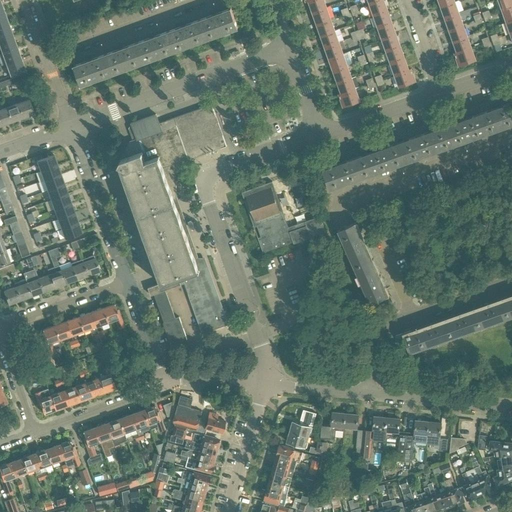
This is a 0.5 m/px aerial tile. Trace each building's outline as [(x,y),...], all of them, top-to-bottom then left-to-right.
[(309,0),(313,12),(326,7),(323,0),(309,0)] [(375,16),(387,12),(383,0),(382,0),(370,4),(375,16)] [(511,0),(499,0),(503,10),(511,7),(511,0)] [(445,17),(458,13),(454,1),(441,6),(445,17)] [(326,7),(313,12),(317,23),(330,19),(326,7)] [(507,22),(511,20),(511,7),(503,10),(507,22)] [(202,19),(201,19),(208,39),(238,28),(231,8),(217,13),(216,10),(211,12),(212,15),(202,19)] [(387,12),(375,16),(379,28),(392,23),(387,12)] [(0,26),(8,24),(4,13),(0,14),(0,26)] [(458,13),(445,17),(450,29),(463,25),(458,13)] [(181,26),(171,30),(178,50),(208,39),(201,19),(186,25),(185,21),(180,23),(181,26)] [(321,35),(334,30),(330,19),(317,23),(319,30),(318,30),(319,34),(321,34),(321,35)] [(383,40),(396,35),(392,23),(379,28),(383,40)] [(0,40),(12,36),(8,24),(0,26),(0,40)] [(454,41),(467,36),(463,25),(450,29),(454,41)] [(146,61),(178,50),(171,30),(139,42),(146,61)] [(334,30),(321,35),(325,47),(339,42),(334,30)] [(396,35),(383,40),(387,51),(400,47),(396,35)] [(2,53),(17,47),(12,36),(0,40),(0,46),(2,52),(2,53)] [(467,36),(454,41),(458,53),(471,48),(467,36)] [(106,54),(113,73),(146,61),(139,42),(106,54)] [(330,58),(343,54),(339,42),(325,47),(330,58)] [(7,64),(21,59),(17,47),(2,53),(7,64)] [(391,63),(404,58),(400,47),(387,51),(391,63)] [(471,48),(458,53),(455,54),(459,66),(475,60),(471,48)] [(113,73),(106,54),(92,59),(91,56),(86,58),(87,61),(74,65),(81,85),(113,73)] [(343,54),(330,58),(332,65),(330,65),(332,69),(333,69),(334,70),(347,66),(343,54)] [(404,58),(391,63),(395,75),(411,69),(408,70),(404,58)] [(21,59),(7,64),(11,76),(25,71),(21,59)] [(338,82),(351,77),(347,66),(334,70),(338,82)] [(411,69),(395,75),(400,87),(415,81),(411,69)] [(11,85),(22,81),(20,75),(9,79),(10,84),(11,85)] [(340,87),(342,93),(355,89),(351,77),(338,82),(340,87)] [(340,94),(344,106),(359,101),(355,89),(342,93),(340,94)] [(17,104),(22,118),(34,114),(29,99),(17,104)] [(480,114),(487,133),(511,124),(511,105),(511,103),(498,107),(497,104),(496,104),(497,106),(493,107),(492,106),(493,109),(480,114)] [(11,122),(22,118),(17,104),(6,108),(11,122)] [(227,146),(212,104),(158,124),(155,116),(156,115),(156,114),(131,123),(131,124),(132,124),(137,139),(133,140),(128,151),(129,156),(121,159),(119,164),(122,165),(164,282),(148,287),(151,295),(155,294),(165,322),(163,323),(171,345),(187,339),(179,317),(176,318),(166,290),(181,285),(178,277),(181,275),(182,277),(202,334),(226,325),(218,304),(204,264),(195,264),(173,201),(172,196),(171,190),(171,184),(173,177),(175,172),(179,167),(184,162),(189,159),(195,157),(227,146)] [(0,126),(11,122),(6,108),(0,109),(0,126)] [(448,125),(455,145),(487,133),(480,114),(467,118),(466,115),(465,115),(466,117),(461,118),(461,117),(462,120),(454,123),(448,125)] [(417,136),(424,156),(455,145),(448,125),(435,129),(434,126),(434,127),(434,128),(430,129),(430,128),(429,128),(430,131),(417,136)] [(386,147),(392,167),(424,156),(417,136),(404,141),(403,138),(402,138),(403,139),(399,140),(398,139),(399,142),(390,146),(386,147)] [(354,158),(361,178),(392,167),(386,147),(373,152),(372,149),(371,149),(371,150),(367,152),(367,150),(366,151),(367,154),(354,158)] [(40,171),(57,164),(54,155),(37,161),(40,171)] [(323,169),(330,189),(361,178),(354,158),(341,163),(340,160),(340,161),(336,163),(336,161),(335,162),(336,165),(323,169)] [(57,164),(40,171),(44,180),(61,174),(57,164)] [(47,190),(64,184),(61,174),(44,180),(47,190)] [(285,228),(281,218),(282,218),(271,189),(275,187),(273,181),(245,191),(247,197),(244,198),(254,227),(257,226),(261,237),(258,238),(263,252),(293,242),(294,244),(295,244),(295,243),(310,238),(326,232),(320,216),(296,224),(296,225),(289,227),(285,228)] [(64,184),(47,190),(51,200),(68,194),(64,184)] [(0,197),(1,201),(9,198),(5,187),(0,188),(0,197)] [(54,210),(71,203),(68,194),(51,200),(54,210)] [(5,212),(13,209),(9,198),(1,201),(3,206),(5,212)] [(71,203),(54,210),(58,219),(75,213),(71,203)] [(61,229),(78,223),(75,213),(58,219),(61,229)] [(5,225),(9,224),(17,221),(16,216),(3,220),(5,225)] [(13,235),(22,232),(17,221),(9,224),(11,228),(13,235)] [(371,304),(390,295),(357,222),(339,230),(371,304)] [(78,223),(61,229),(65,239),(82,232),(78,223)] [(17,246),(26,243),(22,232),(13,235),(16,242),(17,246)] [(76,241),(79,249),(90,245),(87,237),(76,241)] [(26,243),(17,246),(22,258),(30,255),(26,243)] [(0,252),(0,265),(10,262),(10,261),(13,260),(9,249),(6,250),(0,252)] [(296,285),(319,277),(309,249),(248,271),(268,327),(306,313),(296,285)] [(93,255),(82,259),(83,262),(88,276),(100,272),(95,258),(94,258),(93,255)] [(71,263),(72,266),(77,280),(88,276),(83,262),(82,259),(71,263)] [(49,274),(54,288),(66,284),(61,270),(59,265),(48,269),(49,274)] [(0,277),(11,274),(8,266),(0,268),(0,277)] [(66,284),(77,280),(72,266),(61,270),(66,284)] [(43,292),(54,288),(49,274),(38,278),(43,292)] [(37,275),(26,279),(27,282),(32,296),(43,292),(38,278),(37,275)] [(32,296),(27,282),(26,279),(14,283),(15,287),(15,286),(20,300),(32,296)] [(9,304),(20,300),(15,286),(15,287),(4,291),(9,304)] [(409,352),(511,316),(511,294),(403,333),(409,352)] [(103,308),(108,321),(115,319),(118,329),(124,327),(118,310),(117,310),(114,304),(103,308)] [(95,326),(108,321),(103,308),(91,312),(95,326)] [(97,332),(95,326),(91,312),(78,317),(83,330),(89,328),(92,336),(94,335),(97,344),(101,342),(99,337),(97,331),(97,332)] [(71,335),(83,330),(78,317),(66,321),(71,335)] [(59,339),(71,335),(66,321),(54,325),(59,339)] [(52,342),(59,339),(54,325),(42,330),(45,336),(43,337),(50,355),(56,353),(52,342)] [(116,344),(129,339),(126,332),(113,337),(116,344)] [(82,371),(87,369),(83,359),(78,361),(82,371)] [(99,378),(104,392),(116,388),(113,381),(115,381),(110,367),(104,369),(106,375),(99,378)] [(31,384),(42,380),(40,374),(29,378),(31,384)] [(92,396),(104,392),(99,378),(87,382),(92,396)] [(80,401),(92,396),(87,382),(75,386),(80,401)] [(67,405),(80,401),(75,386),(62,391),(67,405)] [(55,410),(67,405),(62,391),(50,395),(55,410)] [(55,410),(50,395),(43,398),(41,392),(35,394),(40,408),(41,407),(44,414),(55,410)] [(196,431),(202,411),(190,408),(192,399),(180,396),(173,422),(175,424),(196,431)] [(168,416),(171,402),(163,405),(167,417),(168,416)] [(157,412),(155,406),(143,410),(148,424),(150,429),(157,427),(159,432),(165,430),(158,412),(157,412)] [(142,432),(150,429),(148,424),(143,410),(131,414),(136,428),(138,434),(142,432)] [(222,433),(225,421),(216,419),(217,415),(210,412),(205,428),(222,433)] [(345,427),(346,413),(333,412),(332,426),(322,425),(321,438),(335,440),(336,430),(344,431),(344,427),(345,427)] [(346,413),(345,427),(357,428),(359,415),(346,413)] [(136,428),(131,414),(119,419),(124,433),(136,428)] [(385,440),(385,437),(386,431),(387,417),(374,416),(373,430),(372,439),(385,440)] [(404,461),(406,435),(401,434),(401,432),(399,432),(400,419),(387,417),(386,431),(385,437),(399,439),(398,451),(397,451),(396,460),(404,461)] [(112,437),(124,433),(119,419),(107,423),(112,437)] [(427,435),(428,421),(416,420),(414,434),(415,434),(415,440),(426,441),(427,435)] [(426,441),(426,443),(434,444),(434,448),(438,448),(439,442),(439,439),(439,436),(440,436),(442,423),(428,421),(427,435),(426,441)] [(291,432),(307,437),(309,431),(311,432),(312,427),(294,422),(291,432)] [(99,441),(112,437),(107,423),(94,428),(99,441)] [(174,425),(171,435),(175,436),(176,437),(183,439),(186,428),(174,425)] [(84,439),(90,456),(96,454),(92,444),(99,441),(94,428),(83,432),(85,438),(84,439)] [(365,430),(362,456),(370,457),(372,429),(365,428),(365,430)] [(356,456),(362,456),(365,430),(358,430),(356,448),(357,448),(356,456)] [(306,442),(307,437),(291,432),(288,442),(306,447),(308,442),(306,442)] [(194,433),(192,441),(197,443),(197,442),(199,442),(199,444),(200,445),(201,444),(217,448),(219,440),(203,436),(194,433)] [(406,435),(404,461),(404,466),(410,467),(411,461),(412,461),(413,449),(412,449),(413,435),(406,435)] [(479,435),(478,449),(486,450),(487,436),(479,435)] [(450,453),(457,450),(459,449),(458,447),(457,445),(457,438),(451,437),(450,453)] [(458,447),(459,449),(459,448),(467,444),(465,439),(457,438),(457,445),(458,447)] [(197,443),(192,441),(186,439),(184,445),(188,446),(190,449),(198,451),(215,456),(217,448),(201,444),(200,445),(199,444),(199,442),(197,442),(197,443)] [(438,451),(446,451),(447,439),(439,439),(439,442),(438,448),(438,451)] [(59,445),(64,459),(71,456),(75,467),(80,465),(74,446),(72,447),(70,441),(59,445)] [(326,452),(327,443),(318,442),(317,451),(326,452)] [(497,456),(499,455),(511,453),(511,443),(492,442),(491,449),(496,449),(497,456)] [(52,463),(64,459),(59,445),(46,449),(52,463)] [(280,446),(277,455),(296,461),(297,461),(302,462),(304,457),(297,455),(298,451),(280,446)] [(39,468),(52,463),(46,449),(34,454),(39,468)] [(215,456),(198,451),(190,449),(186,451),(181,450),(180,455),(187,457),(192,458),(193,457),(195,458),(194,460),(196,460),(196,459),(212,464),(213,464),(215,456)] [(148,471),(154,473),(159,455),(159,454),(153,453),(148,471)] [(499,469),(511,466),(511,453),(499,455),(500,459),(498,460),(499,469)] [(27,472),(39,468),(34,454),(22,458),(27,472)] [(192,458),(187,457),(180,455),(180,459),(186,461),(195,463),(194,467),(210,472),(213,464),(212,464),(196,459),(196,460),(194,460),(195,458),(193,457),(192,458)] [(297,461),(296,461),(277,455),(275,464),(294,469),(296,465),(297,461)] [(15,476),(27,472),(22,458),(10,462),(15,476)] [(482,472),(477,461),(472,463),(474,469),(477,474),(485,493),(493,489),(487,475),(485,470),(482,472)] [(7,495),(13,493),(11,490),(8,479),(15,476),(10,462),(0,465),(0,472),(0,473),(0,475),(6,492),(7,495)] [(440,466),(443,473),(452,470),(449,463),(440,466)] [(292,478),(293,474),(294,469),(275,464),(272,472),(292,478)] [(309,473),(316,475),(318,467),(311,465),(309,473)] [(511,466),(499,469),(500,475),(495,477),(498,483),(511,477),(511,466)] [(468,500),(477,496),(466,472),(464,467),(460,468),(465,479),(467,484),(462,486),(468,500)] [(83,485),(90,482),(85,469),(79,472),(83,485)] [(477,496),(485,493),(477,474),(474,469),(466,472),(471,482),(477,496)] [(181,478),(206,486),(209,478),(184,471),(181,478)] [(168,475),(165,474),(160,472),(158,480),(164,482),(166,483),(168,475)] [(289,487),(291,482),(292,478),(272,472),(270,481),(289,487)] [(139,476),(127,480),(130,488),(142,484),(139,476)] [(188,488),(204,493),(206,486),(181,478),(177,477),(176,481),(181,483),(180,486),(188,488)] [(399,481),(400,487),(408,485),(406,479),(399,481)] [(454,489),(452,485),(450,479),(446,480),(454,505),(463,502),(458,488),(454,489)] [(164,482),(158,480),(156,480),(155,483),(153,488),(155,488),(161,490),(164,482)] [(446,480),(441,482),(444,488),(439,489),(441,494),(446,508),(454,505),(446,480)] [(287,495),(288,491),(289,487),(270,481),(268,490),(287,495)] [(429,486),(428,484),(427,481),(423,482),(425,488),(424,488),(425,492),(421,493),(428,511),(434,511),(437,511),(436,507),(431,492),(429,486)] [(111,483),(97,486),(99,495),(113,492),(111,483)] [(431,492),(436,507),(437,511),(446,508),(441,494),(436,495),(432,483),(428,484),(429,486),(431,492)] [(417,494),(414,485),(409,487),(411,492),(414,498),(418,511),(428,511),(421,493),(417,494)] [(180,486),(179,490),(175,489),(173,490),(172,492),(177,494),(202,501),(204,493),(188,488),(180,486)] [(361,496),(370,494),(368,486),(359,489),(361,496)] [(138,491),(139,498),(148,497),(147,488),(138,489),(138,491)] [(155,488),(153,496),(160,497),(161,490),(155,488)] [(392,505),(393,511),(403,511),(402,508),(404,508),(402,501),(396,503),(392,488),(388,489),(389,494),(390,500),(392,505)] [(287,495),(268,490),(265,499),(279,503),(281,498),(286,499),(287,495)] [(130,499),(130,501),(130,502),(137,501),(139,501),(139,498),(138,491),(136,491),(129,492),(130,499)] [(200,509),(202,501),(177,494),(172,492),(172,493),(173,494),(172,497),(184,500),(183,504),(200,509)] [(408,511),(418,511),(414,498),(411,492),(408,493),(410,500),(405,501),(408,511)] [(384,511),(393,511),(392,505),(390,500),(389,494),(385,495),(386,501),(389,511),(384,511)] [(338,495),(331,497),(332,503),(332,506),(340,505),(338,495)] [(375,509),(375,511),(384,511),(383,507),(379,508),(375,495),(371,496),(373,504),(373,505),(375,509)] [(4,501),(7,511),(18,511),(14,498),(4,501)] [(301,502),(301,499),(295,498),(293,507),(299,509),(301,502)] [(106,500),(107,508),(114,507),(113,499),(106,500)] [(96,510),(107,508),(106,500),(95,502),(96,510)] [(53,508),(51,501),(43,503),(45,510),(53,508)] [(307,504),(301,502),(299,509),(298,509),(305,511),(305,509),(310,508),(310,509),(314,508),(313,501),(308,502),(307,504)] [(358,502),(354,503),(356,509),(356,511),(365,511),(366,511),(364,511),(360,511),(360,508),(358,502)] [(80,505),(80,511),(94,511),(93,503),(80,505)] [(169,508),(172,509),(182,511),(198,511),(200,509),(183,504),(182,507),(168,503),(167,508),(169,508)]
